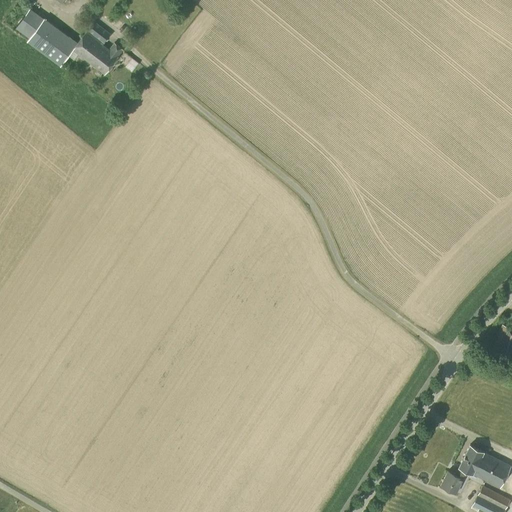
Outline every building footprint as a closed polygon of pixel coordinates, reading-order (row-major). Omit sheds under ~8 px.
[(29,38),(44,19),(29,8),(15,27),(29,38)] [(77,43),(44,19),(29,38),(27,41),(60,65),(72,49),(105,73),(118,56),(117,56),(123,49),(114,43),(109,50),(102,45),(110,35),(93,22),(77,43)] [(492,352),(511,358),(511,328),(502,325),(492,352)] [(493,424),(498,412),(483,404),(477,417),(493,424)] [(455,473),(448,470),(440,484),(456,492),(463,478),(464,478),(467,471),(485,480),(500,488),(511,465),(509,464),(470,444),(458,466),(455,473)] [(510,499),(482,485),(471,508),(477,511),(479,509),(484,511),(504,511),(505,510),(510,499)]
